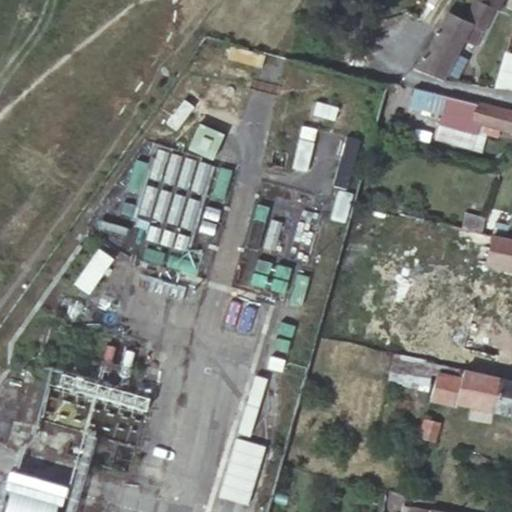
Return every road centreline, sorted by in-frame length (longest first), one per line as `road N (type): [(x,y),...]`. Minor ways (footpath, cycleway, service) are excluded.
road 1 (track): [(0,120),(140,0)]
road 2 (residential): [(403,30),(393,63),(410,80),(511,99)]
